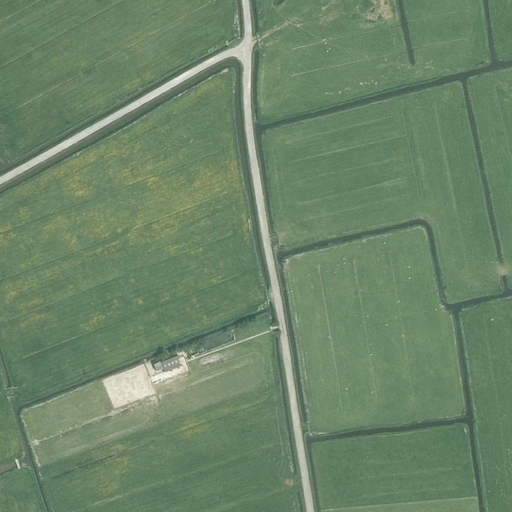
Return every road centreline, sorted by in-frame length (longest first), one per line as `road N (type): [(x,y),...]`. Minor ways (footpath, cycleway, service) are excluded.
road 1 (unclassified): [(310,511),(256,184),(246,45)]
road 2 (unclassified): [(246,45),(0,180)]
